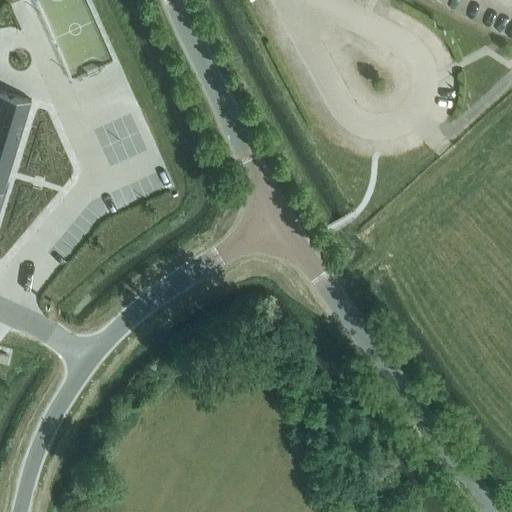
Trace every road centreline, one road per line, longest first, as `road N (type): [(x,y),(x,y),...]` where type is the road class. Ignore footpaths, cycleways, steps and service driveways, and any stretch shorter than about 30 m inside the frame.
road 1 (tertiary): [(491,511),(278,217)]
road 2 (tertiary): [(278,217),(173,0)]
road 3 (tertiary): [(88,363),(163,292),(278,217)]
road 4 (tertiary): [(20,511),(42,438),(88,363)]
